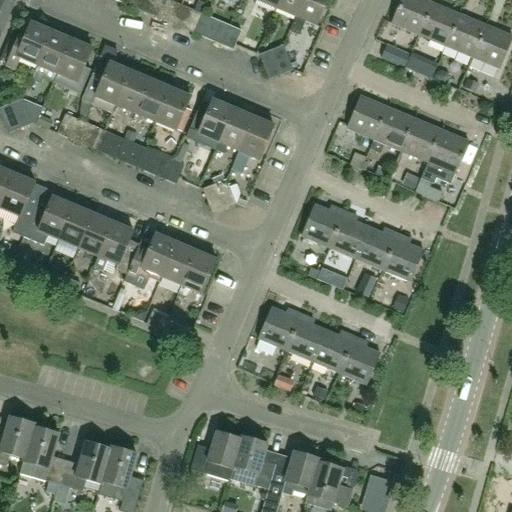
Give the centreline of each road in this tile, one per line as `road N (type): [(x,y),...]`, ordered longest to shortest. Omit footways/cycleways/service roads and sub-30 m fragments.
road 1 (residential): [(317,123),(41,0)]
road 2 (unclassified): [(426,511),(511,224)]
road 3 (residential): [(262,252),(0,140)]
road 4 (residential): [(176,437),(0,383)]
road 5 (residential): [(367,443),(199,394)]
road 6 (residential): [(393,332),(252,274)]
road 7 (residential): [(480,126),(342,68)]
road 8 (residential): [(428,227),(296,172)]
road 9 (residential): [(199,394),(252,274)]
